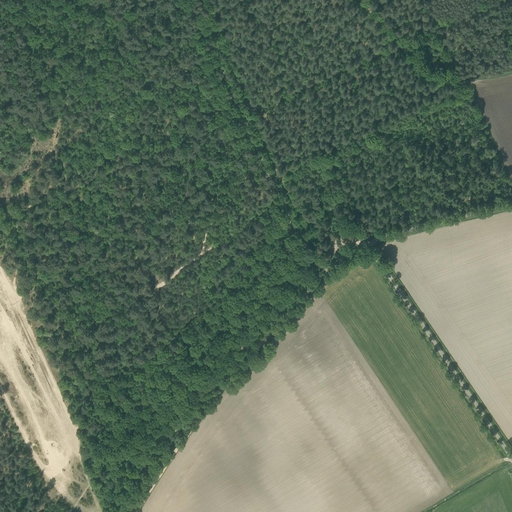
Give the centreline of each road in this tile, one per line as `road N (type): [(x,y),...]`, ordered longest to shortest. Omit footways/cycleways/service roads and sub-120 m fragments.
road 1 (unclassified): [(511,464),(372,252),(375,242),(399,232),(511,206)]
road 2 (track): [(0,219),(295,88)]
road 3 (track): [(324,271),(226,387),(138,511)]
road 4 (track): [(502,0),(295,88)]
road 5 (track): [(0,305),(63,428)]
